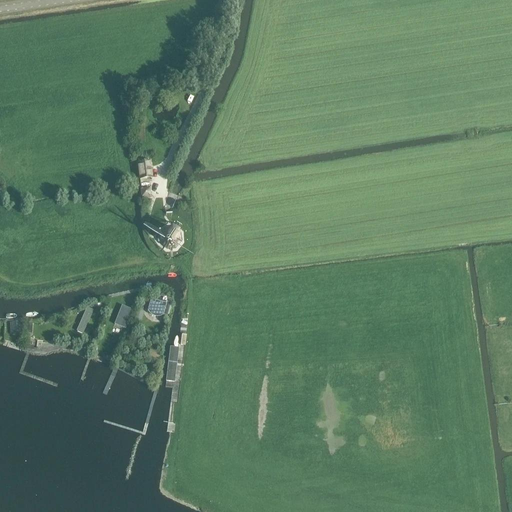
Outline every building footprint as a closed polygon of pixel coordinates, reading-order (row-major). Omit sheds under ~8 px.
[(153,179),(152,164),(137,165),(138,180),(153,179)] [(142,198),(151,198),(150,189),(141,189),(142,198)] [(175,248),(180,242),(179,234),(173,229),(165,229),(160,235),(161,243),(167,249),(175,248)] [(150,300),(147,311),(148,312),(149,313),(151,314),(152,315),(153,316),(154,316),(155,316),(156,316),(157,316),(158,316),(160,316),(161,315),(163,314),(167,315),(171,300),(156,296),(154,301),(150,300)] [(122,306),(114,324),(124,328),(132,310),(122,306)] [(92,311),(86,308),(76,332),(82,334),(92,311)] [(136,310),(134,319),(141,320),(143,311),(136,310)] [(4,323),(4,334),(15,334),(16,323),(4,323)] [(171,348),(167,383),(175,384),(179,349),(171,348)] [(150,350),(147,358),(157,361),(160,353),(150,350)]
